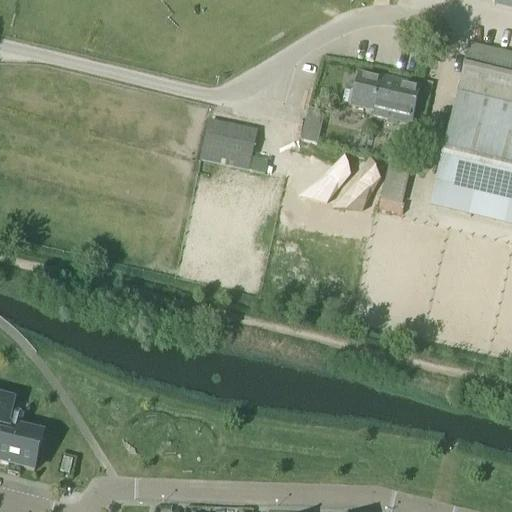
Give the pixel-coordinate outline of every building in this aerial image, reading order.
[(511,0),(504,0),(502,10),(511,12),(511,0)] [(453,114),(435,190),(430,211),(511,230),(511,55),(470,45),(459,93),(453,114)] [(351,111),(354,112),(372,116),(371,119),(412,129),(421,87),(359,73),(355,93),(351,93),(347,108),(351,109),(351,111)] [(325,115),(308,111),(300,144),(317,148),(325,115)] [(200,164),(249,175),(258,133),(209,123),(200,164)] [(0,465),(34,474),(43,438),(7,430),(13,405),(0,401),(0,465)] [(73,462),(63,461),(60,478),(69,479),(73,462)]
